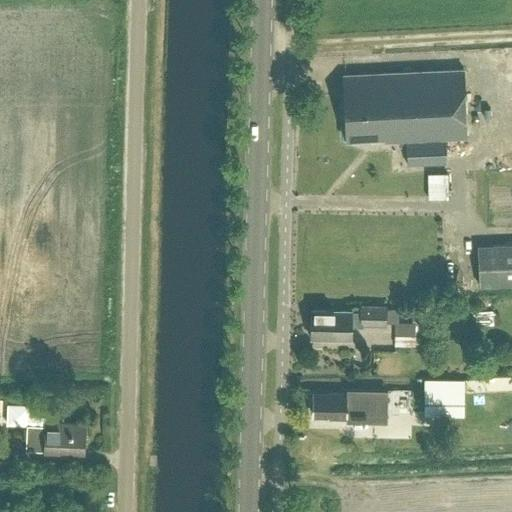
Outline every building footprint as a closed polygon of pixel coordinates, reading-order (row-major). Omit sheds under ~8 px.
[(449,162),(448,137),(468,136),(465,69),(345,74),(348,140),(407,137),(408,164),(449,162)] [(428,197),(448,197),(448,175),(428,175),(428,197)] [(477,285),(511,283),(511,241),(475,244),(477,285)] [(387,323),(387,306),(363,305),(363,310),(353,310),(353,309),(313,308),(313,337),(352,337),(353,324),(363,324),(363,323),(387,323)] [(413,344),(414,320),(393,320),(392,344),(413,344)] [(390,392),(349,391),(349,392),(331,392),(331,393),(316,393),(315,414),(330,414),(330,417),(373,418),(373,410),(390,410),(390,392)] [(84,452),(85,431),(84,431),(85,423),(46,422),(46,415),(29,414),(30,404),(9,403),(8,423),(29,424),(28,447),(45,447),(45,450),(84,452)] [(0,464),(10,465),(10,446),(0,445),(0,464)]
